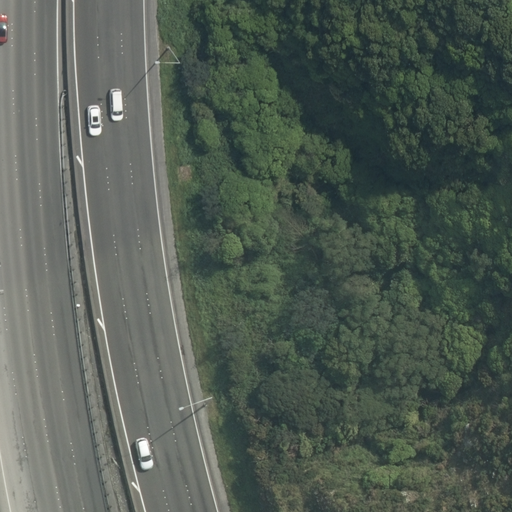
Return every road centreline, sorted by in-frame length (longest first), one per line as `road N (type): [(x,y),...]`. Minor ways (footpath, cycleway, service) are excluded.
road 1 (trunk): [(110,0),(116,148),(134,291),(183,511)]
road 2 (trunk): [(52,511),(24,351),(5,0)]
